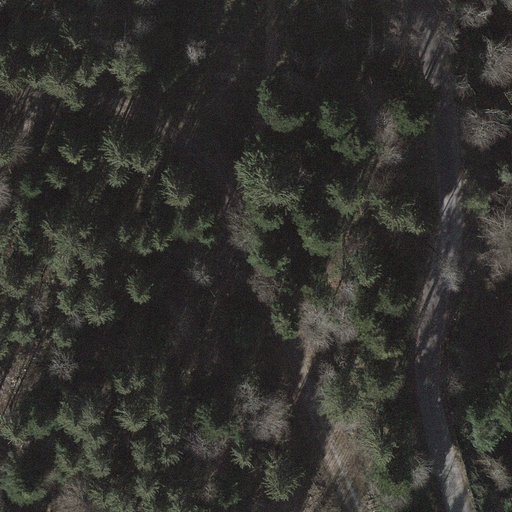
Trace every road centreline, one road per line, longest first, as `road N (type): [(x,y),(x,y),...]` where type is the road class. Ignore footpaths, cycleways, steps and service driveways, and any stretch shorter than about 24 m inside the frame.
road 1 (track): [(355,511),(206,151),(105,95),(37,96),(30,118)]
road 2 (unclassified): [(422,0),(453,213),(435,382),(471,511)]
